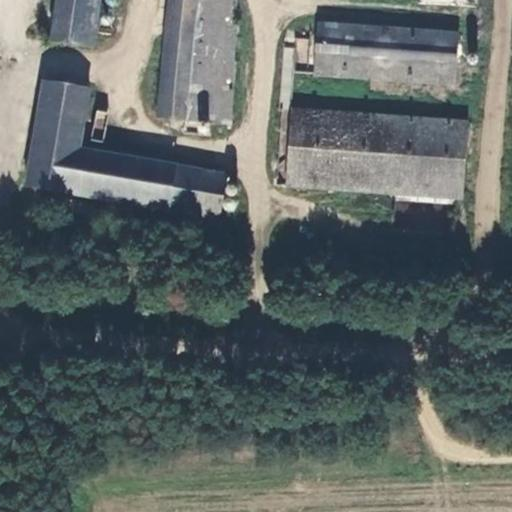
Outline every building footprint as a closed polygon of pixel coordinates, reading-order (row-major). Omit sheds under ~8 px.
[(57,0),(54,36),(95,41),(99,0),(57,0)] [(238,0),(200,0),(195,45),(160,40),(152,109),(225,118),(238,0)] [(164,0),(160,40),(195,45),(200,0),(164,0)] [(460,31),(318,18),(313,70),(456,83),(460,31)] [(79,196),(85,148),(92,90),(46,84),(33,189),(79,196)] [(480,120),(303,107),(296,185),(474,201),(480,120)] [(211,168),(85,148),(79,196),(205,214),(211,168)] [(236,172),(211,168),(205,214),(231,217),(236,172)]
